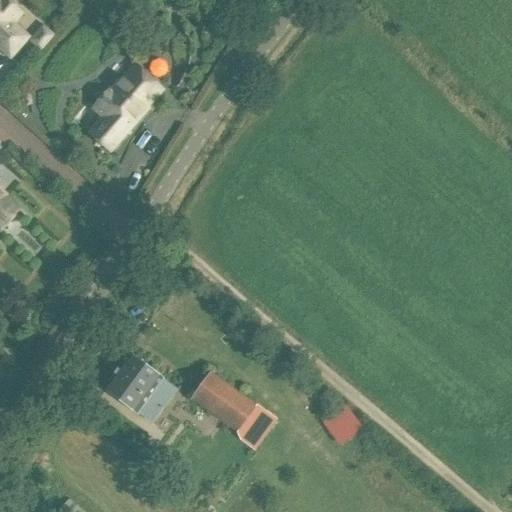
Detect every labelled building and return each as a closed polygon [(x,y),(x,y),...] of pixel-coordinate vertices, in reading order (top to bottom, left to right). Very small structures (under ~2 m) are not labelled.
[(0,0),(0,48),(11,58),(29,38),(12,23),(21,13),(6,0),(0,0)] [(41,50),(54,36),(44,27),(31,41),(41,50)] [(138,117),(162,90),(136,67),(114,92),(111,90),(95,109),(105,118),(91,134),(110,152),(140,119),(138,117)] [(0,232),(19,211),(0,193),(0,232)] [(153,425),(162,412),(178,390),(164,380),(130,355),(104,391),(139,415),(147,421),(153,425)] [(255,445),(273,419),(257,408),(211,375),(193,401),(238,434),(239,433),(255,445)]
